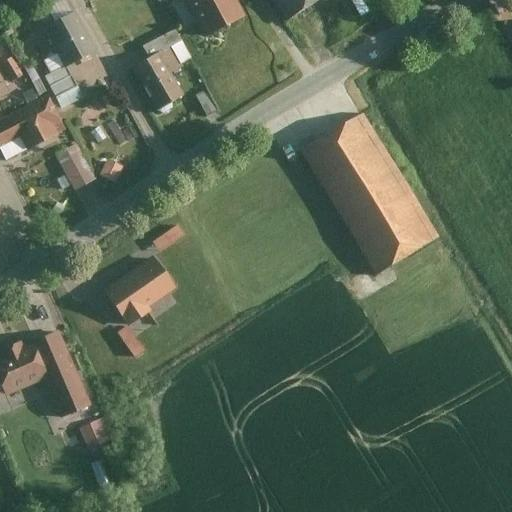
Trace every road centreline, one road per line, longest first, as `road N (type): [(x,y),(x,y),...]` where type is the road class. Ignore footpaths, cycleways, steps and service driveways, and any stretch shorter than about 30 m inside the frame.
road 1 (residential): [(75,0),(175,172)]
road 2 (residential): [(310,82),(463,0)]
road 3 (residential): [(34,266),(175,172)]
road 4 (residential): [(175,172),(310,82)]
